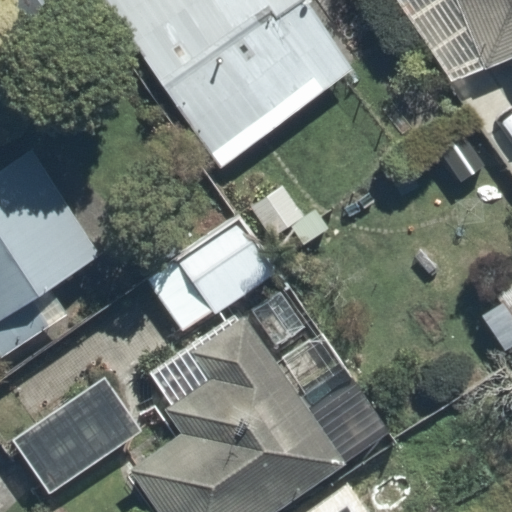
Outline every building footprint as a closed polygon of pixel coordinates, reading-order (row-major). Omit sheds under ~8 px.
[(10,0),(31,25),(61,0),(10,0)] [(108,0),(227,166),(364,67),(316,0),(108,0)] [(511,0),(406,0),(445,87),(511,57),(511,0)] [(0,369),(0,370),(80,323),(67,300),(114,272),(42,154),(0,178),(0,369)] [(286,184),(250,212),(276,246),(312,218),(286,184)] [(240,221),(153,282),(192,338),(279,277),(240,221)] [(511,291),(503,299),(511,311),(511,291)] [(157,511),(279,511),(394,436),(362,387),(315,417),(248,316),(155,377),(191,431),(131,471),(157,511)] [(147,433),(107,377),(15,441),(54,498),(147,433)] [(363,511),(350,492),(319,511),(363,511)]
